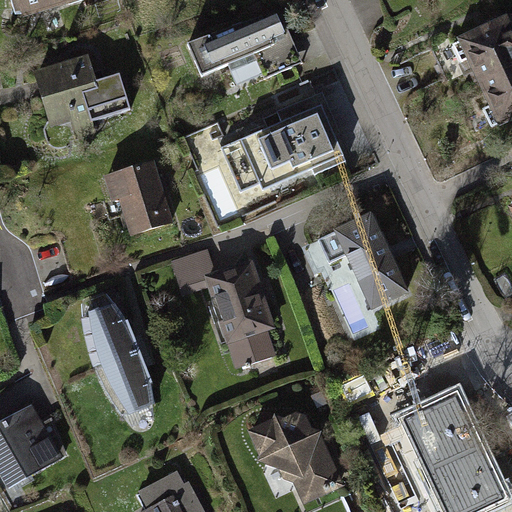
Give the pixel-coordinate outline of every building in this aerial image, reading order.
[(11,0),(16,17),(73,0),(11,0)] [(278,10),(182,47),(196,84),(256,61),(262,78),(299,63),(278,10)] [(511,29),(507,18),(450,42),(489,131),(511,121),(511,29)] [(88,55),(27,76),(45,129),(68,122),(72,134),(132,114),(119,74),(97,81),(88,55)] [(320,101),(227,141),(252,199),(345,159),(320,101)] [(149,162),(103,176),(122,238),(169,224),(149,162)] [(511,200),(503,205),(511,225),(511,200)] [(373,213),(314,239),(326,266),(342,259),(365,312),(408,294),(373,213)] [(208,252),(174,265),(187,297),(204,290),(236,372),(283,353),(247,262),(216,274),(208,252)] [(104,297),(80,306),(86,345),(97,377),(111,399),(135,429),(152,421),(150,383),(127,324),(104,297)] [(459,388),(398,416),(442,511),(484,511),(511,500),(459,388)] [(33,405),(0,422),(0,482),(4,489),(62,459),(33,405)] [(354,511),(310,408),(247,433),(262,464),(294,480),(309,511),(308,511),(354,511)] [(202,511),(181,471),(136,494),(145,511),(143,511),(202,511)]
